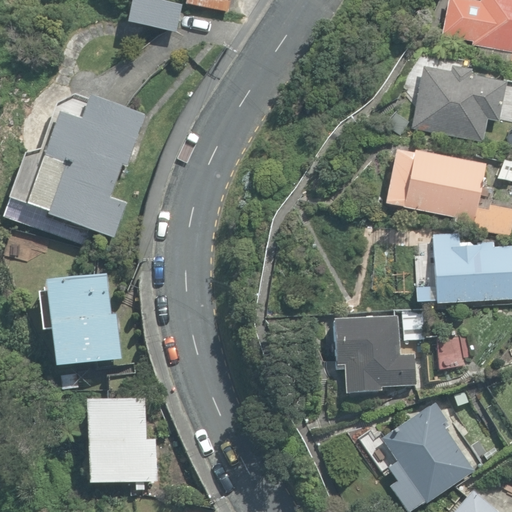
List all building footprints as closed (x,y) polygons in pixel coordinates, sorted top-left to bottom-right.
[(169,0),(129,0),(125,22),(177,33),(183,3),(169,0)] [(184,0),(183,4),(227,13),(229,0),(184,0)] [(511,0),(479,0),(472,46),(511,53),(511,59),(511,61),(511,60),(511,0)] [(411,129),(482,142),(486,120),(498,122),(505,82),(469,76),(471,70),(450,66),(449,72),(422,67),(411,129)] [(47,215),(114,239),(126,203),(111,197),(122,166),(127,167),(145,116),(90,97),(82,119),(60,112),(43,158),(64,165),(47,215)] [(453,225),(509,236),(511,220),(511,210),(488,205),(487,210),(476,208),(485,165),(414,151),(413,153),(396,150),(385,204),(455,218),(453,225)] [(432,236),(436,303),(511,298),(511,274),(510,247),(492,248),(492,244),(476,244),(476,246),(470,246),(470,243),(458,243),(457,234),(432,236)] [(46,281),(56,367),(121,359),(116,313),(110,314),(105,274),(46,281)] [(343,370),(345,393),(380,391),(380,387),(415,385),(413,355),(399,355),(397,316),(332,320),(335,370),(343,370)] [(416,401),(451,390),(438,351),(425,355),(428,377),(415,381),(418,389),(413,390),(416,401)] [(135,482),(135,490),(144,490),(144,482),(157,482),(155,439),(146,439),(144,397),(86,399),(89,483),(135,482)] [(389,486),(405,511),(406,511),(423,501),(425,503),(473,471),(445,429),(449,426),(446,421),(447,421),(434,402),(381,438),(396,461),(386,467),(396,481),(389,486)] [(497,511),(472,490),(452,511),(497,511)]
